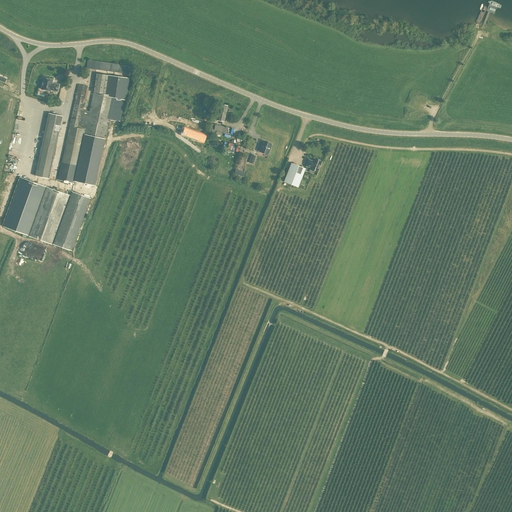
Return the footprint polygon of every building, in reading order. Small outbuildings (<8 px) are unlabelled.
[(493,13),(495,7),(489,4),(486,10),(493,13)] [(61,179),(98,185),(108,119),(121,121),(124,100),(126,100),(131,66),(88,59),(87,67),(97,69),(90,111),(83,110),(87,85),(76,84),(61,179)] [(59,85),(55,84),(54,85),(52,84),(53,80),(44,79),(43,82),(42,82),(41,89),(50,91),(51,91),(57,92),(59,85)] [(219,112),(216,111),(214,119),(224,122),(228,106),(220,104),(219,112)] [(47,112),(37,175),(51,178),(62,115),(47,112)] [(208,132),(210,132),(210,133),(211,133),(211,134),(213,135),(212,137),(217,138),(217,136),(221,137),(221,135),(222,135),(222,133),(227,134),(229,128),(221,126),(215,124),(215,125),(212,124),(211,129),(209,128),(208,132)] [(211,143),(212,137),(213,135),(211,134),(196,130),(194,138),(211,143)] [(228,149),(239,151),(240,145),(229,142),(228,149)] [(268,155),(271,145),(263,142),(259,152),(268,155)] [(9,155),(7,163),(13,165),(15,157),(9,155)] [(311,168),(310,169),(317,172),(322,162),(321,161),(320,160),(318,160),(317,160),(315,159),(314,162),(309,160),(306,166),(311,168)] [(284,182),(298,187),(305,168),(291,163),(284,182)] [(234,174),(234,177),(241,179),(242,177),(243,177),(245,173),(236,170),(234,174)] [(19,177),(3,227),(52,242),(57,227),(52,225),(54,218),(57,218),(61,207),(57,206),(62,190),(19,177)] [(74,250),(89,196),(71,191),(55,245),(74,250)]
